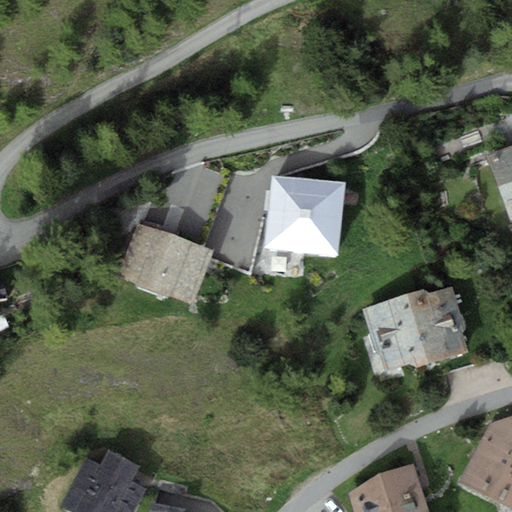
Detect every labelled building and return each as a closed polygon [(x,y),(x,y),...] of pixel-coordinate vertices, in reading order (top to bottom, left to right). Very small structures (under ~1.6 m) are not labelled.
[(510,219),(511,218),(511,145),(486,155),(510,219)] [(272,175),(264,247),(337,255),(345,183),(272,175)] [(137,223),(117,276),(196,305),(216,252),(137,223)] [(425,287),(362,310),(386,370),(410,364),(417,368),(469,352),(452,286),(431,293),(425,287)] [(511,417),(510,416),(491,423),(461,481),(511,507),(511,417)] [(62,507),(71,511),(132,511),(145,487),(132,481),(140,465),(109,450),(102,466),(86,458),(62,507)] [(380,473),(349,494),(354,511),(430,511),(414,462),(380,473)] [(151,502),(148,511),(185,511),(186,511),(151,502)]
